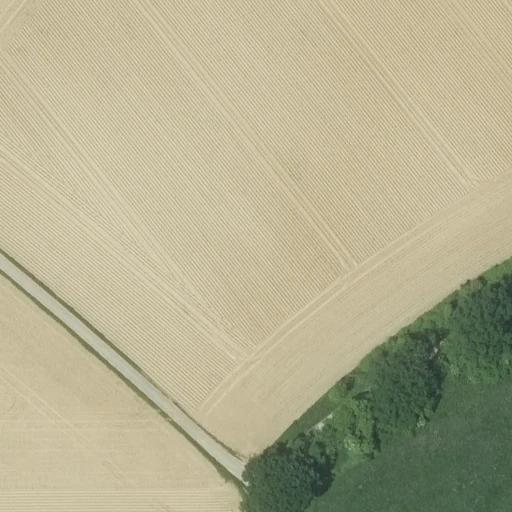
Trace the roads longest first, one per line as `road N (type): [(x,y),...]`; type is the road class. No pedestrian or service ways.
road 1 (track): [(0,265),(272,495)]
road 2 (track): [(511,280),(386,368),(287,465),(272,495)]
